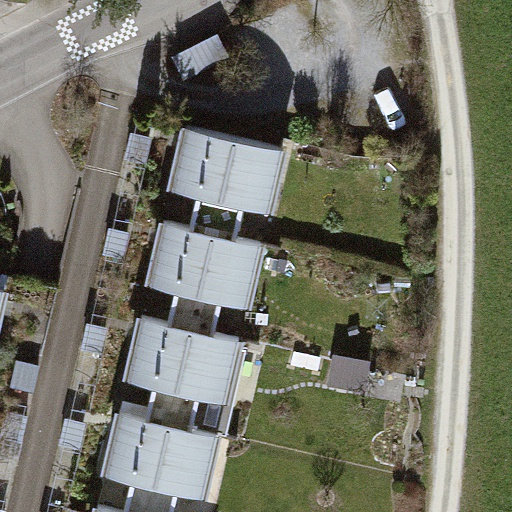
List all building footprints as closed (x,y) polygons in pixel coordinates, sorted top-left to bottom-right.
[(199,228),(245,237),(254,194),(282,199),(292,149),(190,129),(180,182),(207,187),(199,228)] [(180,323),(226,332),(233,294),(263,300),(274,243),(245,237),(199,228),(167,222),(156,277),(187,283),(180,323)] [(0,326),(9,287),(0,284),(0,326)] [(145,409),(197,419),(204,387),(232,392),(244,335),(226,332),(180,323),(139,315),(128,367),(153,372),(145,409)] [(124,505),(161,511),(168,511),(176,477),(211,484),(223,424),(197,419),(145,409),(117,404),(105,464),(131,470),(124,505)] [(161,511),(124,505),(92,498),(89,511),(161,511)]
